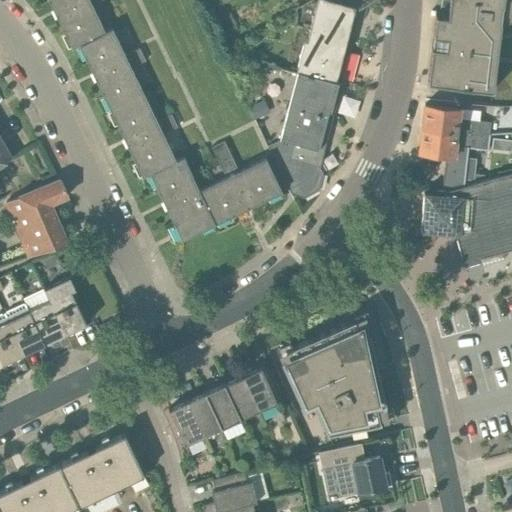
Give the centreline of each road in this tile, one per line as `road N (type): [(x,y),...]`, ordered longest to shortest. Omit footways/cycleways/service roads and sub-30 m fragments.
road 1 (residential): [(165,339),(46,88),(0,16)]
road 2 (residential): [(454,511),(412,325),(388,282),(335,225)]
road 3 (residential): [(335,225),(381,140),(409,0)]
road 4 (residential): [(165,339),(241,305),(335,225)]
road 5 (residential): [(178,511),(127,356)]
road 6 (residential): [(0,418),(127,356)]
